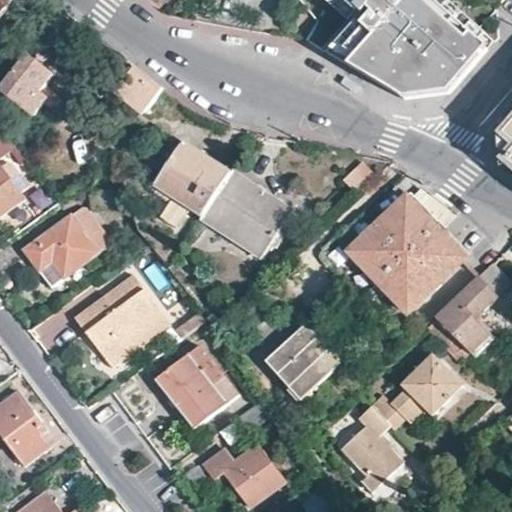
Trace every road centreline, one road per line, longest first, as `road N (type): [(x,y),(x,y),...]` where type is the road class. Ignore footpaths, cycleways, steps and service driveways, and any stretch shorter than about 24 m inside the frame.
road 1 (residential): [(435,157),(225,80),(95,0)]
road 2 (residential): [(147,511),(0,314)]
